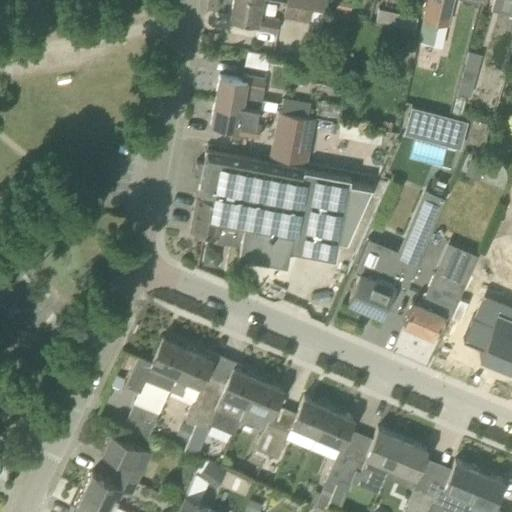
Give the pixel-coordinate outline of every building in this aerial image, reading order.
[(277,31),(279,20),(258,16),(261,0),(232,0),(230,17),(252,22),(251,26),(277,31)] [(323,11),(325,0),(286,0),(286,4),(323,11)] [(426,0),(421,19),(423,19),(438,22),(448,25),(453,0),(426,0)] [(511,0),(500,0),(500,1),(511,4),(508,13),(511,14),(511,0)] [(321,25),(323,11),(286,4),(283,18),(308,22),(321,25)] [(397,13),(394,25),(414,29),(417,17),(397,13)] [(249,48),(245,62),(265,68),(269,54),(249,48)] [(468,50),(455,95),(459,96),(460,93),(470,95),(482,53),(468,50)] [(242,74),(242,78),(219,74),(214,99),(259,107),(262,90),(264,78),(242,74)] [(284,94),(281,110),(309,115),(312,99),(284,94)] [(259,107),(214,99),(210,122),(233,127),(232,132),(259,137),(261,125),(255,124),(259,107)] [(410,106),(405,127),(422,131),(427,110),(410,106)] [(316,116),(309,115),(281,110),(277,109),(269,152),(308,160),(316,116)] [(448,116),(443,137),(461,142),(467,121),(448,116)] [(341,122),(339,135),(354,138),(356,125),(341,122)] [(495,135),(486,150),(500,157),(508,143),(495,135)] [(200,180),(197,193),(240,201),(237,219),(293,230),(290,248),(335,256),(338,240),(349,179),(350,176),(206,148),(203,161),(197,160),(196,160),(196,166),(195,173),(193,178),(194,179),(200,180)] [(470,157),(465,174),(479,178),(484,162),(470,157)] [(349,179),(338,240),(347,241),(374,183),(349,179)] [(427,189),(419,209),(436,216),(444,196),(427,189)] [(240,201),(197,193),(190,229),(217,234),(215,239),(239,244),(237,253),(287,263),(290,248),(293,230),(237,219),(240,201)] [(406,288),(426,238),(411,231),(403,251),(368,236),(355,270),(359,271),(348,299),(381,312),(394,283),(406,288)] [(202,263),(217,266),(219,256),(219,252),(204,249),(203,256),(202,263)] [(427,305),(412,299),(403,322),(433,335),(443,312),(442,311),(449,295),(452,297),(466,266),(458,263),(447,258),(427,305)] [(473,316),(462,339),(480,348),(477,355),(506,368),(511,354),(511,322),(496,315),(492,324),(473,316)] [(139,430),(143,431),(149,434),(169,389),(187,345),(162,334),(152,359),(138,353),(125,383),(139,389),(135,399),(124,423),(128,425),(139,430)] [(187,345),(169,389),(181,394),(187,379),(199,383),(193,399),(185,418),(187,419),(195,422),(214,377),(204,373),(212,355),(187,345)] [(239,418),(257,375),(233,364),(225,382),(214,377),(195,422),(207,427),(215,408),(239,418)] [(267,421),(270,415),(282,385),(257,375),(239,418),(252,423),(264,428),(267,421)] [(304,394),(291,423),(315,434),(328,404),(304,394)] [(328,404),(315,434),(340,445),(353,415),(328,404)] [(194,426),(185,423),(181,421),(176,433),(188,439),(193,428),(194,426)] [(255,448),(266,452),(277,425),(267,421),(264,428),(255,448)] [(133,442),(139,430),(128,425),(122,437),(111,431),(102,451),(120,460),(115,470),(139,481),(145,468),(135,463),(143,447),(133,442)] [(277,425),(266,452),(277,457),(285,437),(288,430),(277,425)] [(390,464),(402,435),(377,425),(365,454),(361,452),(357,460),(347,456),(338,477),(350,482),(356,468),(384,479),(390,464)] [(415,474),(427,446),(402,435),(390,464),(415,474)] [(334,458),(326,476),(336,481),(338,477),(347,456),(337,452),(334,458)] [(458,511),(460,511),(479,468),(455,458),(443,486),(438,484),(435,492),(425,488),(414,511),(427,511),(433,501),(458,511)] [(213,487),(224,471),(207,459),(196,475),(213,487)] [(492,507),(504,479),(479,468),(460,511),(462,509),(469,511),(475,511),(480,502),(492,507)] [(139,481),(115,470),(111,479),(92,470),(83,490),(124,509),(124,508),(115,504),(122,490),(132,494),(139,481)] [(332,491),(329,499),(341,504),(350,482),(338,477),(336,481),(332,491)] [(414,511),(425,488),(414,484),(401,511),(414,511)] [(122,511),(124,509),(83,490),(74,508),(82,511),(122,511)] [(204,511),(207,505),(185,495),(178,511),(204,511)]
